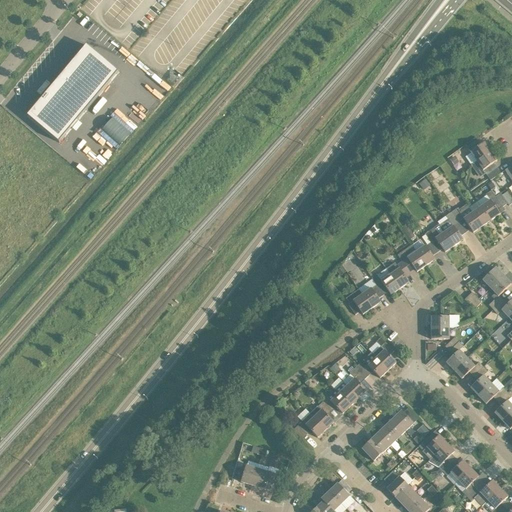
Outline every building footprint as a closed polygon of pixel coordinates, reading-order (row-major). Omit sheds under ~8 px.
[(87,46),(40,101),(40,102),(41,103),(35,109),(34,108),(34,109),(27,117),(59,144),(119,73),(87,46)] [(467,148),(477,162),(491,153),(484,144),(481,146),(477,141),(467,148)] [(485,175),(487,176),(497,169),(494,164),(497,162),(491,153),(477,162),(472,166),(481,178),(485,175)] [(454,166),(459,162),(455,156),(450,160),(454,166)] [(501,174),(497,169),(487,176),(490,182),(501,174)] [(424,191),(430,186),(425,180),(419,185),(424,191)] [(491,181),(487,184),(491,190),(495,187),(491,181)] [(485,195),(490,202),(481,208),(491,221),(500,215),(498,212),(502,208),(495,198),(491,192),(485,195)] [(502,196),(509,207),(511,204),(511,200),(507,193),(502,196)] [(509,207),(502,196),(500,194),(495,198),(502,208),(507,205),(509,207)] [(457,209),(451,213),(466,234),(471,231),(473,234),(482,228),(472,214),(466,205),(458,211),(457,209)] [(482,228),(491,221),(481,208),(472,214),(482,228)] [(439,226),(454,247),(463,241),(461,237),(466,234),(451,213),(445,217),(448,220),(439,226)] [(405,234),(410,230),(411,230),(406,224),(401,228),(405,234)] [(445,254),(454,247),(439,226),(438,225),(430,231),(430,232),(424,235),(425,236),(430,243),(437,254),(442,250),(445,254)] [(430,243),(425,236),(422,239),(427,246),(430,243)] [(437,254),(430,243),(427,246),(416,253),(412,246),(411,246),(426,267),(435,261),(432,257),(437,254)] [(416,273),(426,267),(411,246),(397,256),(409,273),(414,270),(416,273)] [(397,256),(402,263),(397,267),(395,264),(386,270),(400,290),(409,284),(404,277),(409,273),(397,256)] [(346,273),(342,267),(336,271),(340,276),(346,273)] [(482,281),(490,289),(503,277),(495,269),(482,281)] [(390,296),(400,290),(386,270),(377,276),(376,275),(371,279),(376,286),(383,296),(388,293),(390,296)] [(498,297),(498,298),(499,297),(511,285),(503,277),(490,289),(498,297)] [(378,300),(383,296),(376,286),(362,296),(372,310),(381,303),(378,300)] [(372,310),(362,296),(358,291),(346,299),(349,304),(348,306),(355,316),(360,313),(362,316),(372,310)] [(481,303),(472,293),(467,298),(477,308),(481,303)] [(489,306),(493,311),(503,301),(499,297),(498,298),(498,297),(494,301),(489,306)] [(463,302),(472,312),(477,308),(467,298),(463,302)] [(511,300),(507,306),(503,301),(493,311),(497,315),(501,311),(509,319),(511,316),(511,300)] [(431,318),(431,329),(449,329),(449,318),(431,318)] [(449,340),(449,329),(431,329),(431,341),(449,340)] [(389,357),(394,353),(385,343),(381,338),(376,343),(368,351),(376,359),(388,372),(396,364),(389,357)] [(449,352),(459,343),(455,338),(445,348),(449,352)] [(454,372),(467,360),(459,352),(463,347),(459,343),(449,352),(453,357),(446,364),(454,372)] [(369,376),(373,372),(380,379),(388,372),(376,359),(368,367),(364,363),(360,367),(369,376)] [(461,380),(469,373),(473,378),(483,368),(479,364),(474,368),(467,360),(454,372),(461,380)] [(354,370),(355,372),(364,381),(369,376),(360,367),(358,366),(354,370)] [(473,378),(478,382),(470,389),(478,397),(491,385),(483,376),(487,372),(483,368),(473,378)] [(366,392),(360,385),(364,381),(355,372),(354,370),(349,374),(350,375),(342,383),(358,400),(366,392)] [(502,388),(503,389),(506,392),(511,387),(511,386),(511,378),(507,383),(503,387),(502,388)] [(335,391),(350,407),(358,400),(342,383),(343,383),(335,391)] [(507,393),(506,392),(503,389),(499,393),(491,385),(478,397),(486,405),(493,398),(497,403),(507,393)] [(335,391),(327,399),(322,403),(331,412),(336,408),(342,415),(350,407),(335,391)] [(502,422),(511,412),(511,406),(507,402),(511,398),(507,393),(497,403),(501,407),(494,414),(502,422)] [(331,412),(322,403),(320,406),(310,415),(325,431),(333,423),(327,416),(331,412)] [(393,420),(405,432),(413,424),(401,412),(393,420)] [(511,412),(502,422),(510,430),(511,428),(511,412)] [(310,415),(297,427),(293,431),(302,440),(311,432),(317,439),(325,431),(310,415)] [(385,427),(397,440),(405,432),(393,420),(385,427)] [(377,435),(389,447),(397,440),(385,427),(377,435)] [(423,438),(429,433),(423,427),(417,432),(423,438)] [(370,442),(382,455),(389,447),(377,435),(370,442)] [(432,443),(427,439),(418,447),(423,452),(426,449),(434,457),(447,445),(439,437),(432,443)] [(374,462),(382,455),(370,442),(362,450),(374,462)] [(451,464),(447,460),(454,453),(447,445),(434,457),(428,462),(438,468),(442,473),(451,464)] [(463,462),(456,468),(451,464),(442,473),(447,477),(450,474),(458,482),(471,470),(463,462)] [(251,486),(256,470),(246,467),(241,483),(251,486)] [(267,473),(256,470),(251,486),(262,490),(267,473)] [(458,482),(454,485),(466,498),(476,489),(471,485),(478,478),(471,470),(458,482)] [(393,472),(383,481),(390,487),(387,490),(394,498),(407,486),(399,478),(393,472)] [(278,477),(267,473),(262,490),(272,493),(273,491),(275,486),(278,477)] [(476,489),(466,498),(471,502),(474,499),(481,507),(484,505),(500,490),(492,482),(480,494),(476,489)] [(329,492),(341,505),(349,497),(337,485),(329,492)] [(414,494),(407,486),(394,498),(402,506),(414,494)] [(501,511),(505,509),(501,505),(508,498),(500,490),(484,505),(490,511),(501,511)] [(321,500),(323,502),(332,511),(333,511),(341,505),(329,492),(321,500)] [(407,511),(411,511),(422,502),(414,494),(402,506),(407,511)] [(315,510),(317,511),(332,511),(323,502),(315,510)] [(427,511),(430,510),(422,502),(411,511),(427,511)]
